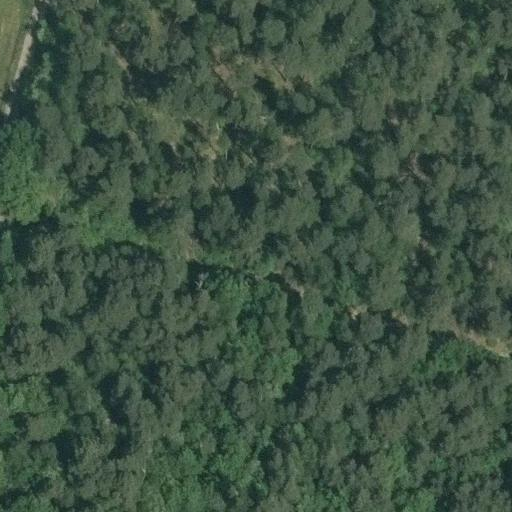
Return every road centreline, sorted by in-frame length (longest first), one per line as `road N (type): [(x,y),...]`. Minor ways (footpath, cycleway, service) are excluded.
road 1 (track): [(0,200),(511,361)]
road 2 (track): [(38,0),(0,157)]
